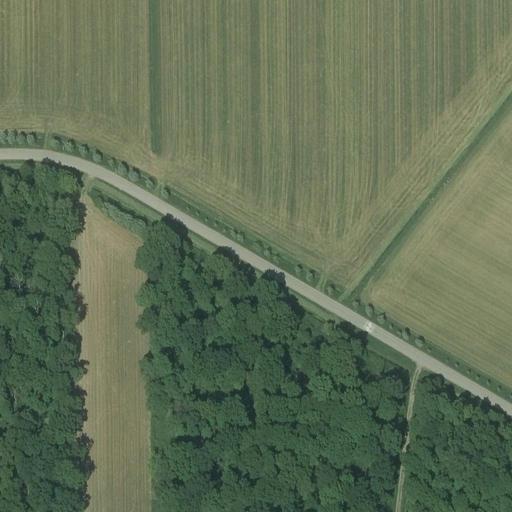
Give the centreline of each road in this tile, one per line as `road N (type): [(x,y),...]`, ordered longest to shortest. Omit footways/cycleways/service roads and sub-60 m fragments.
road 1 (unclassified): [(511,411),(102,173),(0,154)]
road 2 (track): [(397,344),(383,511)]
